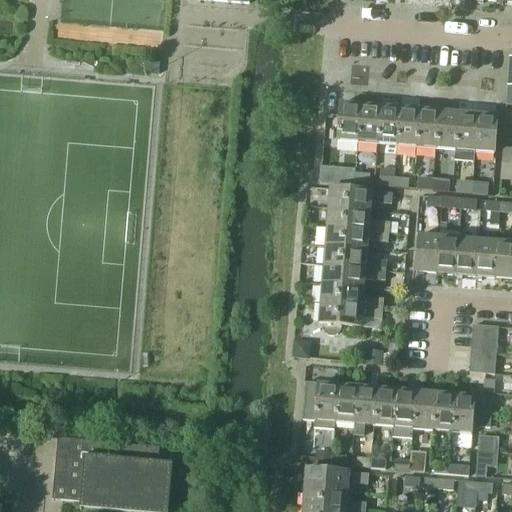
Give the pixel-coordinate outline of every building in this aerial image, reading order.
[(341,105),(337,143),(357,145),(361,106),(359,106),(359,104),(353,103),(353,106),(341,105)] [(361,106),(357,145),(377,146),(380,108),(379,108),(379,105),(372,104),(372,107),(361,106)] [(380,108),(377,146),(396,148),(400,110),(399,110),(399,107),(392,107),(392,109),(380,108)] [(400,110),(396,148),(416,150),(419,112),(418,111),(419,109),(412,108),(412,111),(400,110)] [(419,112),(416,150),(436,151),(439,113),(438,113),(439,111),(431,110),(431,113),(419,112)] [(439,113),(436,151),(454,153),(453,162),(454,162),(458,115),(457,115),(457,113),(451,112),(451,114),(439,113)] [(458,115),(454,162),(473,164),(474,154),(478,116),(476,116),(477,114),(471,114),(471,116),(458,115)] [(478,116),(474,154),(494,156),(497,118),(496,118),(496,115),(490,115),(490,117),(478,116)] [(502,150),(501,166),(502,166),(511,166),(511,150),(503,150),(502,150)] [(501,166),(499,182),(500,182),(511,182),(511,169),(511,166),(502,166),(501,166)] [(379,178),(378,188),(393,189),(394,180),(394,175),(384,174),(383,179),(379,178)] [(394,180),(393,189),(408,191),(409,181),(396,180),(394,180)] [(417,180),(416,191),(432,193),(433,181),(417,180)] [(433,181),(432,193),(448,194),(449,182),(433,181)] [(456,183),(455,195),(471,196),(472,184),(456,183)] [(472,184),(471,196),(487,197),(488,185),(472,184)] [(330,191),(329,210),(371,213),(371,206),(391,207),(392,196),(330,191)] [(441,210),(442,200),(427,199),(426,209),(441,210)] [(446,210),(461,211),(461,202),(446,200),(446,210)] [(399,211),(409,212),(410,202),(400,201),(399,211)] [(461,202),(461,211),(475,213),(476,203),(461,202)] [(485,213),(499,215),(500,205),(486,204),(485,213)] [(511,205),(500,205),(499,215),(511,215),(511,205)] [(329,210),(327,229),(389,235),(390,225),(370,223),(371,213),(329,210)] [(327,229),(325,249),(368,252),(368,243),(388,244),(389,235),(327,229)] [(424,274),(436,275),(439,237),(420,236),(416,274),(418,274),(418,276),(423,276),(424,274)] [(439,237),(436,275),(437,275),(437,277),(443,278),(443,276),(455,277),(458,239),(439,237)] [(458,239),(455,277),(457,277),(457,279),(462,280),(462,278),(474,279),(478,241),(458,239)] [(478,241),(474,279),(476,279),(475,281),(482,281),(482,279),(494,280),(498,243),(478,241)] [(511,244),(498,243),(494,280),(496,281),(495,283),(501,284),(501,281),(511,282),(511,244)] [(325,249),(324,268),(386,273),(386,264),(367,262),(368,252),(325,249)] [(324,268),(322,286),(365,290),(365,281),(385,283),(386,273),(324,268)] [(322,286),(321,305),(382,311),(383,301),(364,300),(365,290),(322,286)] [(321,305),(319,325),(322,325),(322,332),(325,336),(328,339),(333,339),(337,337),(341,333),(341,327),(361,329),(362,319),(381,320),(382,311),(321,305)] [(472,328),(471,338),(497,341),(498,330),(472,328)] [(471,338),(470,351),(496,353),(497,341),(471,338)] [(470,351),(469,363),(495,365),(496,353),(470,351)] [(363,365),(382,367),(383,357),(364,355),(363,365)] [(494,376),(495,365),(469,363),(468,374),(494,376)] [(333,432),(334,423),(335,423),(338,386),(336,386),(336,383),(330,382),(330,385),(318,384),(318,386),(306,385),(302,423),(314,424),(314,431),(333,432)] [(338,386),(335,423),(354,425),(357,387),(355,387),(356,385),(350,384),(350,387),(338,386)] [(357,387),(354,425),(353,437),(362,438),(363,426),(373,427),(376,389),(376,387),(370,386),(370,389),(357,387)] [(376,389),(373,427),(392,429),(396,391),(395,391),(396,389),(390,388),(390,390),(376,389)] [(396,391),(392,429),(393,429),(392,440),(411,441),(412,431),(413,431),(416,393),(416,391),(409,390),(409,392),(396,391)] [(416,393),(413,431),(432,432),(435,394),(435,392),(429,391),(429,394),(416,393)] [(435,394),(432,432),(452,434),(455,396),(454,396),(454,394),(448,393),(448,395),(435,394)] [(455,396),(452,434),(471,436),(475,399),(473,398),(473,396),(468,395),(467,398),(455,396)] [(482,400),(480,414),(491,415),(492,401),(482,400)] [(480,414),(479,429),(489,430),(491,415),(480,414)] [(478,439),(477,453),(488,454),(489,439),(478,439)] [(158,449),(57,440),(51,501),(79,504),(79,509),(110,511),(167,511),(171,467),(156,466),(158,449)] [(477,453),(476,468),(486,469),(488,454),(477,453)] [(314,464),(314,466),(331,468),(331,466),(332,456),(317,455),(315,455),(315,460),(314,464)] [(331,466),(331,468),(346,469),(346,467),(347,457),(332,456),(331,466)] [(356,459),(355,468),(355,470),(370,471),(371,461),(356,459)] [(371,461),(370,471),(385,472),(385,462),(371,461)] [(395,463),(394,471),(394,473),(409,474),(410,464),(395,463)] [(410,464),(409,474),(423,475),(424,465),(410,464)] [(434,466),(433,475),(433,476),(450,477),(451,467),(434,466)] [(451,467),(450,477),(468,479),(469,469),(451,467)] [(475,478),(475,479),(486,480),(486,479),(486,469),(476,468),(475,478)] [(306,471),(304,492),(346,495),(347,485),(367,486),(368,477),(306,471)] [(418,490),(419,480),(404,479),(403,489),(418,490)] [(423,491),(437,492),(438,482),(424,480),(423,491)] [(438,482),(437,492),(452,493),(453,483),(438,482)] [(462,494),(477,495),(478,485),(463,484),(462,494)] [(478,485),(477,495),(491,497),(492,486),(478,485)] [(499,496),(511,497),(511,487),(500,487),(499,496)] [(304,492),(303,511),(317,511),(365,511),(366,505),(346,503),(346,495),(304,492)]
